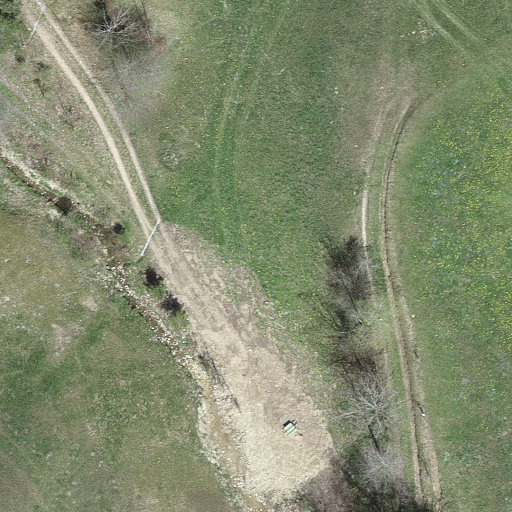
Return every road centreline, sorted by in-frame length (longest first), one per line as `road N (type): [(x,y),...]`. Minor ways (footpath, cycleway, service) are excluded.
road 1 (track): [(319,462),(190,300),(105,112),(29,0)]
road 2 (track): [(511,40),(446,65),(408,92),(380,148),(373,253),(418,511)]
road 3 (track): [(335,511),(257,311),(225,200),(226,119),(265,0)]
road 4 (track): [(0,84),(74,157),(190,300)]
